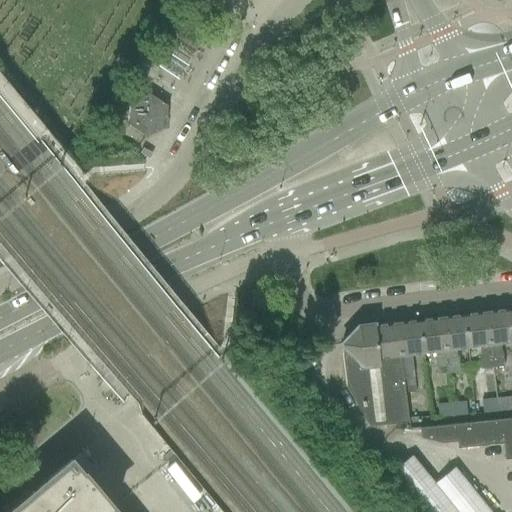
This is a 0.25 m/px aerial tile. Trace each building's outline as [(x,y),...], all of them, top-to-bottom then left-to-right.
[(129,123),(145,134),(162,126),(163,106),(148,95),(131,103),(129,123)] [(107,113),(116,118),(122,110),(113,104),(107,113)] [(413,382),(411,352),(475,348),(482,368),(493,367),(494,396),(481,401),(482,418),(511,416),(511,313),(419,319),(381,322),(334,338),(340,357),(341,360),(359,415),(359,404),(365,424),(407,421),(405,385),(413,382)] [(467,402),(437,403),(438,418),(468,417),(467,402)] [(511,417),(421,426),(422,441),(456,438),(457,446),(501,442),(502,457),(511,456),(511,417)] [(491,511),(455,464),(433,481),(411,453),(393,467),(428,511),(491,511)] [(115,511),(112,507),(82,471),(81,472),(71,461),(71,460),(49,478),(46,475),(46,476),(48,479),(41,485),(38,482),(38,483),(40,486),(8,511),(115,511)]
